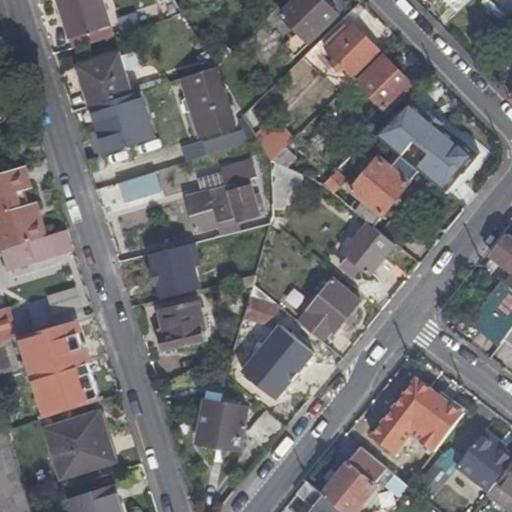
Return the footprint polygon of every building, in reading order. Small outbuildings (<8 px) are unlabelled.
[(109,28),(100,0),(57,0),(70,40),(109,28)] [(322,0),(296,0),(281,15),(309,43),(338,16),(322,0)] [(339,74),(344,69),(352,76),(378,52),(353,25),(342,36),(338,32),(324,47),(334,58),(329,63),(339,74)] [(79,69),(91,109),(133,96),(119,55),(79,69)] [(412,86),(384,56),(357,83),(385,112),(412,86)] [(212,77),(220,74),(217,69),(216,68),(210,71),(212,77)] [(209,86),(205,72),(184,79),(202,137),(235,126),(220,82),(209,86)] [(133,96),(91,109),(105,155),(156,139),(142,93),(133,96)] [(409,101),(374,136),(400,157),(418,172),(445,194),(476,152),(409,101)] [(0,122),(0,123),(3,124),(6,124),(8,122),(9,119),(8,116),(6,114),(4,114),(3,114),(0,106),(0,122)] [(259,139),(260,141),(268,136),(254,112),(246,117),(259,139)] [(286,149),(297,138),(285,127),(271,142),(282,153),(286,149)] [(182,150),(187,163),(207,156),(203,143),(182,150)] [(273,163),(286,169),(296,159),(286,149),(282,153),(273,162),(273,163)] [(374,227),(418,172),(400,157),(392,167),(378,157),(370,167),(367,164),(363,169),(366,172),(351,192),(365,203),(361,208),(357,203),(352,209),(369,223),(374,227)] [(232,192),(252,186),(260,185),(253,161),(224,168),(225,172),(228,187),(230,186),(232,192)] [(308,185),(310,180),(286,169),(273,163),(273,209),(284,209),(293,186),(300,188),(303,183),(308,185)] [(22,170),(0,176),(0,187),(25,180),(22,170)] [(203,194),(228,187),(225,172),(199,180),(203,194)] [(323,186),(332,193),(345,181),(336,173),(323,186)] [(25,180),(0,187),(0,253),(0,254),(4,253),(33,244),(47,240),(36,205),(27,208),(23,193),(29,192),(25,180)] [(260,215),(252,186),(232,192),(230,186),(228,187),(203,194),(188,198),(197,233),(219,227),(218,223),(237,217),(239,221),(260,215)] [(370,277),(396,246),(374,227),(369,223),(354,241),(349,247),(343,254),(349,259),(342,267),(355,277),(361,269),(370,277)] [(39,263),(77,252),(71,233),(47,240),(33,244),(39,263)] [(511,286),(480,326),(502,343),(511,329),(511,238),(508,235),(490,256),(511,272),(511,286)] [(345,243),(349,247),(354,241),(350,238),(345,243)] [(195,243),(152,254),(165,300),(206,291),(195,243)] [(10,272),(39,263),(33,244),(4,253),(10,272)] [(298,322),(322,342),(332,331),(336,334),(361,303),(330,276),(325,282),(329,285),(319,298),(314,303),(298,322)] [(0,282),(0,346),(14,342),(18,341),(9,311),(0,313),(0,286),(1,287),(0,282)] [(76,286),(49,295),(56,318),(84,309),(76,286)] [(310,300),(314,303),(319,298),(315,294),(310,300)] [(249,298),(243,319),(271,327),(277,306),(249,298)] [(160,336),(164,353),(204,345),(200,332),(205,331),(199,304),(160,313),(165,335),(160,336)] [(77,322),(23,338),(36,379),(90,361),(77,322)] [(511,329),(502,343),(511,350),(511,356),(504,365),(511,372),(511,329)] [(14,342),(0,346),(0,379),(23,371),(14,342)] [(90,361),(36,379),(49,421),(105,403),(90,361)] [(416,379),(373,435),(396,453),(413,430),(436,448),(462,414),(416,379)] [(216,402),(207,400),(199,442),(240,449),(249,408),(222,403),(223,399),(217,398),(216,402)] [(0,399),(0,491),(6,511),(35,511),(10,433),(9,430),(0,399)] [(118,464),(105,417),(53,433),(69,480),(118,464)] [(478,430),(498,446),(502,441),(482,425),(478,430)] [(453,462),(490,490),(511,461),(511,456),(498,446),(478,430),(453,462)] [(376,483),(388,469),(360,447),(323,494),(324,494),(345,511),(356,511),(379,485),(376,483)] [(511,509),(511,469),(501,484),(492,495),(511,509)] [(313,508),(324,494),(323,494),(307,481),(296,494),(313,508)] [(125,511),(119,489),(77,503),(79,511),(125,511)] [(345,511),(324,494),(313,508),(309,511),(345,511)]
